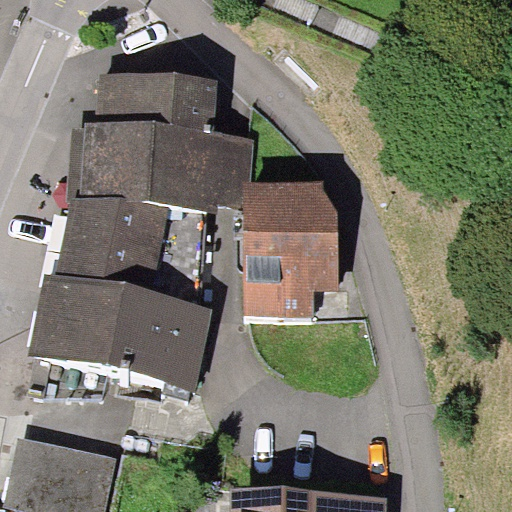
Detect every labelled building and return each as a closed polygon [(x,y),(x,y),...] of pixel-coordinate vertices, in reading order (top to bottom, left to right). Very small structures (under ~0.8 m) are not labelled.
[(101,76),(98,128),(214,139),(218,87),(101,76)] [(88,127),(83,205),(170,212),(219,218),(219,212),(244,214),(245,190),(250,189),(252,143),(214,139),(98,128),(88,127)] [(250,189),(245,190),(244,214),(246,320),(315,320),(314,294),(338,294),(339,220),(323,197),(323,188),(250,189)] [(83,205),(72,204),(56,281),(45,278),(27,361),(196,394),(211,313),(154,300),(170,212),(83,205)] [(20,440),(5,509),(17,511),(107,511),(119,462),(20,440)] [(386,511),(386,500),(234,496),(233,511),(386,511)]
